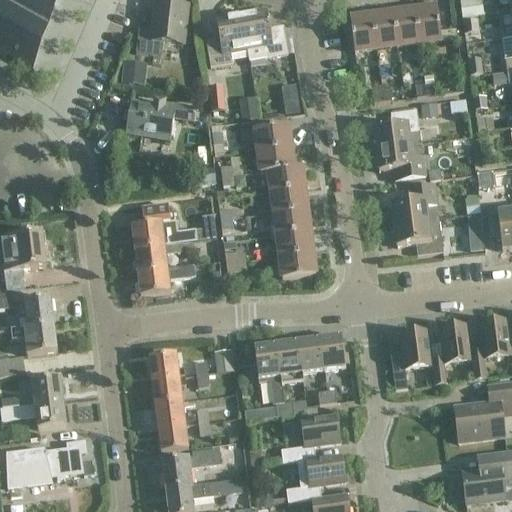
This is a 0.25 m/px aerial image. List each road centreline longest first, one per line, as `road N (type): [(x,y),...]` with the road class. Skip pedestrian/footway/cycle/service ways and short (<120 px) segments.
road 1 (residential): [(361,306),(340,161),(314,85),(314,4)]
road 2 (residential): [(361,306),(104,332)]
road 3 (residential): [(104,332),(83,175),(55,123)]
road 4 (residential): [(126,511),(104,332)]
road 5 (residential): [(511,290),(361,306)]
road 6 (residential): [(55,123),(106,0)]
